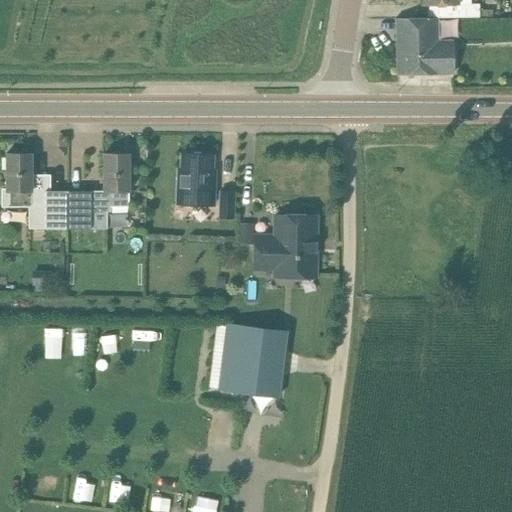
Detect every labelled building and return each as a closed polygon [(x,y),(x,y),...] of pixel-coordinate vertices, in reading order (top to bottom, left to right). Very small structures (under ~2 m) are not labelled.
[(422,0),(422,5),(438,5),(438,18),(479,17),(479,15),(493,15),(493,10),(479,10),(479,4),(471,4),(470,0),(422,0)] [(437,41),(436,17),(396,18),(397,75),(453,74),(452,40),(437,41)] [(213,177),(214,155),(202,155),(202,152),(194,152),(193,154),(182,154),(181,168),(179,168),(178,204),(215,205),(215,177),(213,177)] [(32,192),(32,154),(7,154),(7,192),(2,192),(3,206),(31,206),(31,192),(32,192)] [(105,192),(65,192),(65,228),(107,228),(106,211),(109,211),(109,204),(114,204),(114,205),(130,205),(129,154),(104,154),(105,192)] [(29,228),(65,228),(65,192),(44,191),(44,209),(29,209),(29,228)] [(235,192),(221,191),(220,217),(234,217),(235,192)] [(255,223),(241,223),(241,243),(255,244),(255,223)] [(258,279),(258,311),(278,311),(278,318),(318,318),(318,258),(278,258),(278,279),(258,279)] [(34,290),(51,290),(51,275),(34,275),(34,290)] [(221,389),(276,396),(284,330),(230,323),(221,389)] [(61,332),(60,351),(80,352),(80,333),(61,332)] [(124,475),(117,502),(133,506),(140,478),(124,475)] [(79,481),(78,501),(99,502),(100,482),(79,481)] [(178,511),(179,495),(164,494),(163,510),(178,511)] [(206,511),(209,500),(190,497),(187,511),(206,511)]
